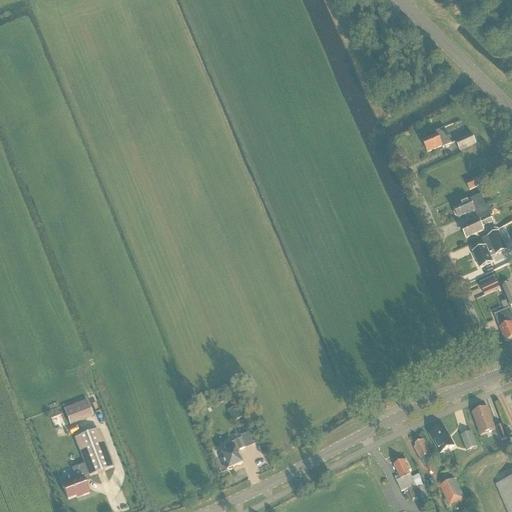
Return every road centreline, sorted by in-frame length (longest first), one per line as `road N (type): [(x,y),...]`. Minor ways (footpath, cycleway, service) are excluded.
road 1 (tertiary): [(206,511),(500,374)]
road 2 (residential): [(500,374),(404,162)]
road 3 (tertiary): [(511,115),(394,0)]
